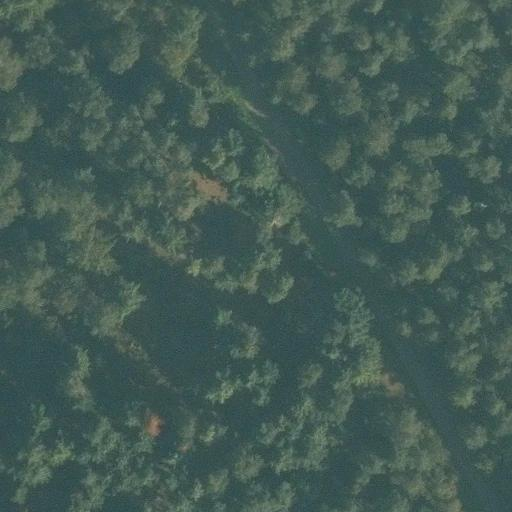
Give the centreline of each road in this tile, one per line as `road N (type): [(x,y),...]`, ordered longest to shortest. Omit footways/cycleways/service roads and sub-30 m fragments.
road 1 (unclassified): [(203,0),(490,511)]
road 2 (track): [(511,337),(405,357),(306,511)]
